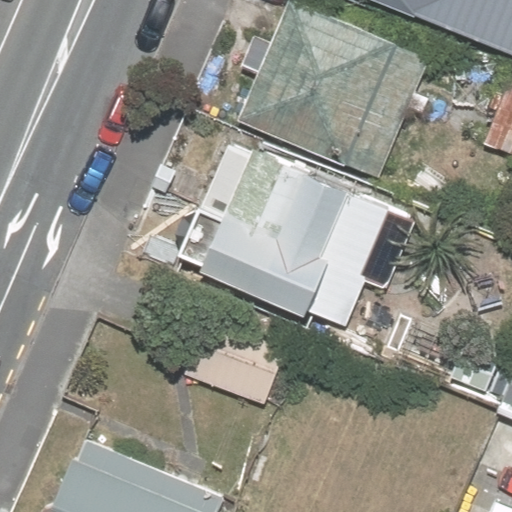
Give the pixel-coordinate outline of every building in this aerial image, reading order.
[(291,0),(274,41),(258,34),(243,70),(259,77),(241,121),(382,180),(437,50),(316,0),(291,0)] [(281,0),(252,0),(277,10),(281,0)] [(511,0),(367,0),(418,21),(419,17),(511,55),(511,0)] [(511,75),(485,141),(511,152),(511,75)] [(259,153),(233,142),(184,257),(344,324),(363,279),(388,289),(420,213),(261,147),(259,153)] [(264,402),(292,337),(218,306),(191,371),(264,402)] [(511,350),(467,332),(448,377),(493,396),(511,350)] [(511,379),(500,408),(511,412),(511,379)] [(224,511),(231,497),(85,435),(52,511),(224,511)] [(511,511),(511,502),(497,497),(490,511),(511,511)]
